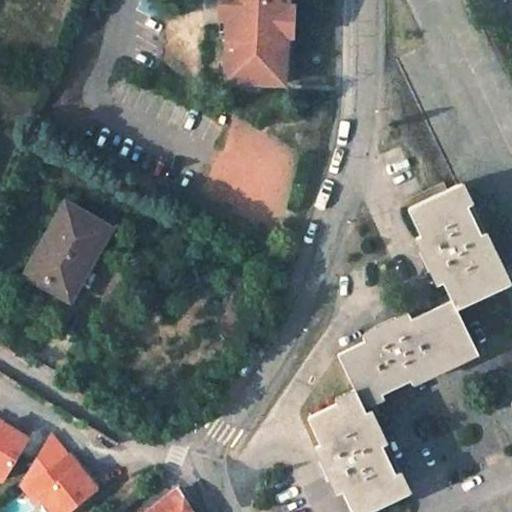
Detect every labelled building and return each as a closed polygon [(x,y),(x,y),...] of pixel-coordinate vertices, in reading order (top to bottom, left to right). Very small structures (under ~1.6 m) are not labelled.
[(219,0),(219,22),(220,22),(227,22),(227,42),(226,67),(236,68),(236,85),(246,85),(246,91),(256,91),(256,86),(283,86),(284,57),(285,37),(291,37),(292,7),(286,7),(285,0),(219,0)] [(219,22),(218,37),(222,42),(227,42),(227,22),(220,22),(219,22)] [(226,67),(226,85),(236,85),(236,68),(226,67)] [(469,205),(474,203),(464,182),(459,184),(469,205)] [(459,184),(410,207),(423,235),(416,238),(425,257),(439,285),(445,282),(454,300),(458,309),(506,285),(488,248),(493,245),(486,231),(482,233),(469,205),(459,184)] [(66,202),(28,272),(67,295),(107,226),(66,202)] [(397,267),(411,261),(396,227),(382,233),(397,267)] [(488,248),(506,285),(511,283),(493,245),(488,248)] [(425,373),(476,347),(458,309),(454,300),(412,320),(409,313),(385,325),(364,335),(366,340),(339,353),(355,388),(358,394),(362,402),(382,393),(383,393),(411,379),(414,384),(427,378),(425,373)] [(425,373),(427,378),(478,352),(476,347),(425,373)] [(358,394),(355,388),(335,398),(338,404),(358,394)] [(362,402),(365,408),(385,399),(383,393),(382,393),(362,402)] [(344,490),(354,511),(367,511),(406,494),(396,473),(383,446),(367,411),(365,408),(362,402),(358,394),(338,404),(310,418),(322,443),(316,446),(339,493),(344,490)] [(383,446),(388,443),(372,409),(367,411),(383,446)] [(0,476),(4,479),(29,437),(0,419),(0,476)] [(52,511),(63,511),(89,479),(52,451),(18,495),(31,505),(35,499),(52,511)] [(406,494),(411,492),(401,471),(396,473),(406,494)] [(191,511),(177,489),(148,511),(191,511)]
